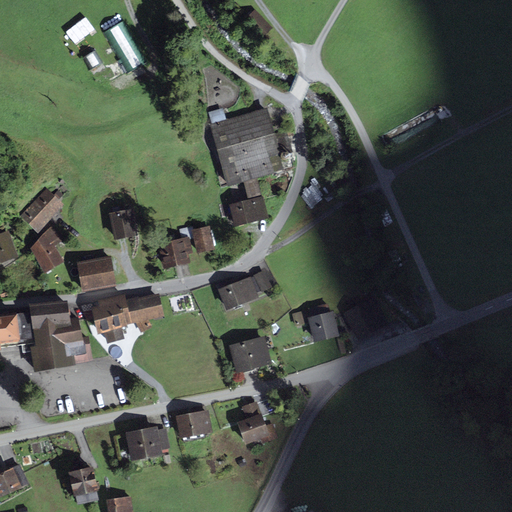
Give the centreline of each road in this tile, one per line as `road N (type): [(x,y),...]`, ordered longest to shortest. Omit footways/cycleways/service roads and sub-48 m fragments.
road 1 (residential): [(0,305),(198,283),(257,254),(301,178),(297,98),(310,61)]
road 2 (residential): [(344,365),(0,439)]
road 3 (unclassified): [(310,61),(353,112),(448,324)]
road 4 (track): [(257,254),(511,108)]
road 5 (tertiary): [(344,365),(312,403),(258,511)]
road 6 (track): [(298,107),(239,71),(179,0)]
